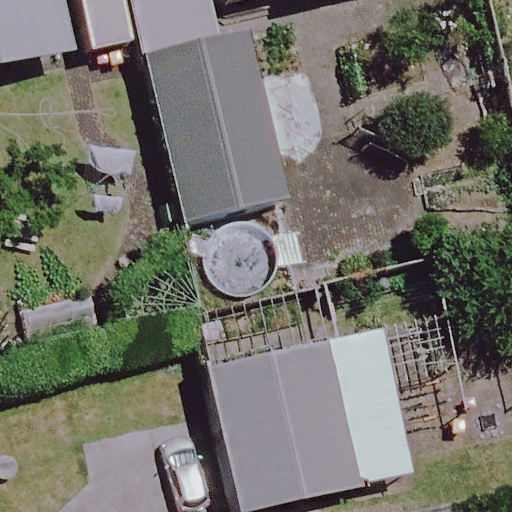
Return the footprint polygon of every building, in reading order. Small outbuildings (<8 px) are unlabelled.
[(0,0),(0,80),(58,69),(42,0),(0,0)] [(122,55),(115,0),(69,0),(76,61),(122,55)] [(275,207),(231,48),(201,56),(185,0),(123,0),(186,231),(275,207)] [(203,0),(206,14),(271,0),(286,0),(289,8),(324,0),(203,0)] [(281,511),(404,485),(371,340),(189,381),(218,511),(281,511)]
